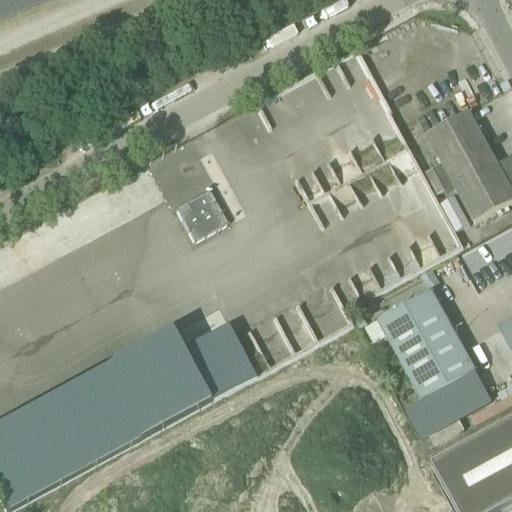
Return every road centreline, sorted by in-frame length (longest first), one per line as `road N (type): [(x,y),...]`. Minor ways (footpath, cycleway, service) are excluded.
road 1 (unclassified): [(0,212),(403,0)]
road 2 (unclassified): [(0,81),(197,0)]
